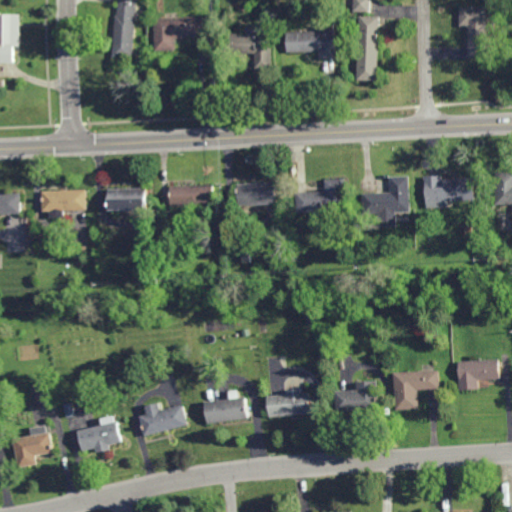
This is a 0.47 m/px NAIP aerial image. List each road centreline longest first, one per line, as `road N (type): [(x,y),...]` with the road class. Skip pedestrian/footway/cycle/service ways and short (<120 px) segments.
road 1 (tertiary): [(511,122),(0,149)]
road 2 (residential): [(511,452),(275,465),(38,511)]
road 3 (tertiary): [(74,145),(66,0)]
road 4 (residential): [(425,0),(429,127)]
